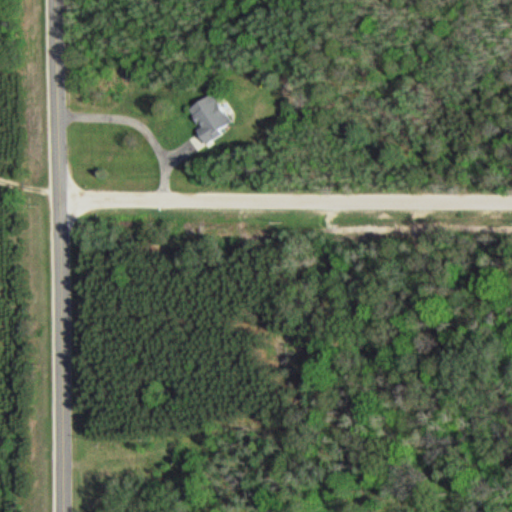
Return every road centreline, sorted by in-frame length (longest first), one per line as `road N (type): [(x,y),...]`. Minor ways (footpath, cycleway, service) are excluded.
road 1 (residential): [(64,511),(58,0)]
road 2 (residential): [(61,203),(511,203)]
